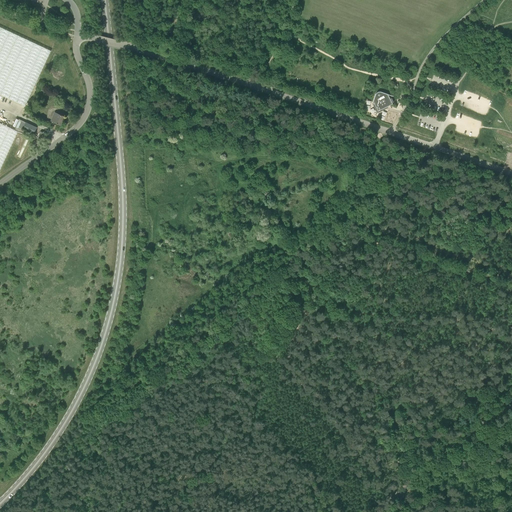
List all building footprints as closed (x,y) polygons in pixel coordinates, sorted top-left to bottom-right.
[(0,170),(18,132),(18,131),(0,123),(0,94),(25,107),(51,51),(0,27),(0,170)] [(373,102),(378,111),(392,104),(388,95),(388,94),(381,92),(380,92),(379,92),(378,92),(377,92),(376,93),(376,94),(375,95),(373,101),(373,102)] [(50,120),(54,122),(60,125),(64,116),(58,114),(54,112),(50,120)] [(13,126),(16,127),(18,129),(21,122),(19,120),(16,119),(13,126)] [(37,128),(26,122),(23,128),(34,134),(37,128)] [(40,148),(46,134),(40,131),(34,145),(40,148)]
